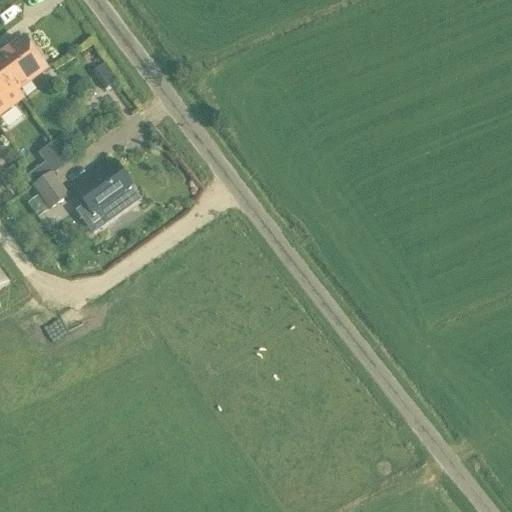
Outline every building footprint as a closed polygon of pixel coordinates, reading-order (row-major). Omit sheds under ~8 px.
[(0,116),(23,100),(21,97),(17,91),(47,69),(25,39),(0,58),(0,116)] [(106,65),(93,74),(106,92),(119,83),(106,65)] [(70,159),(56,140),(37,153),(44,163),(25,176),(33,186),(52,172),(70,159)] [(93,215),(132,187),(114,162),(75,190),(93,215)] [(70,196),(54,175),(52,172),(33,186),(51,210),(70,196)]
